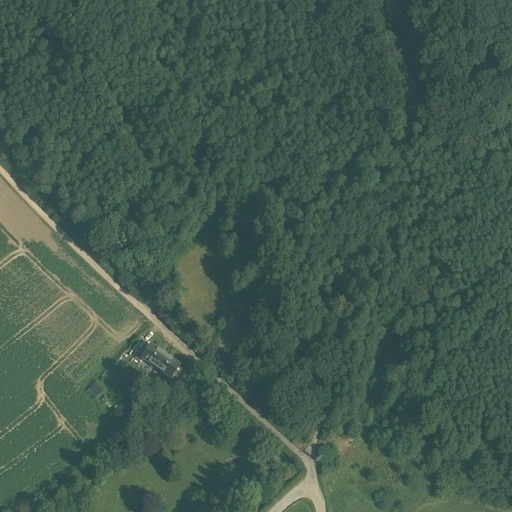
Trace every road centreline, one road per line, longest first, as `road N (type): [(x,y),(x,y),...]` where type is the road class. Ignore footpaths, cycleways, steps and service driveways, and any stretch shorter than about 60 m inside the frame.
road 1 (residential): [(314,483),(305,461),(0,168)]
road 2 (track): [(305,461),(315,449),(381,165),(393,104),(391,61)]
